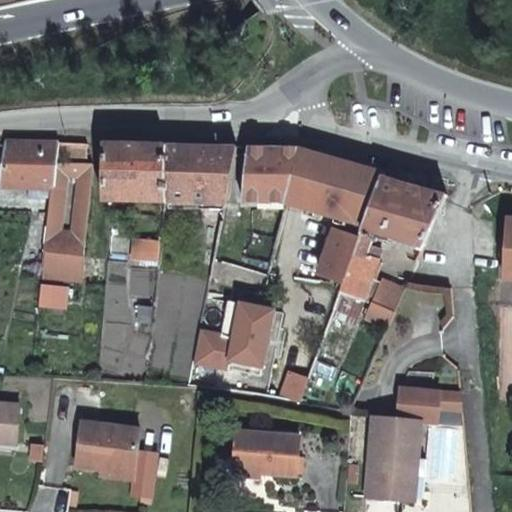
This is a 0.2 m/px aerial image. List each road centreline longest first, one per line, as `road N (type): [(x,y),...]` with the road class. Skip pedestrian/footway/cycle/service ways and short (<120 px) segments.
road 1 (unclassified): [(455,160),(478,511)]
road 2 (secondary): [(0,133),(67,121),(248,118),(306,75)]
road 3 (residential): [(306,75),(320,131),(455,160)]
road 4 (residential): [(369,46),(462,94),(511,104)]
road 5 (secondary): [(0,28),(148,0)]
